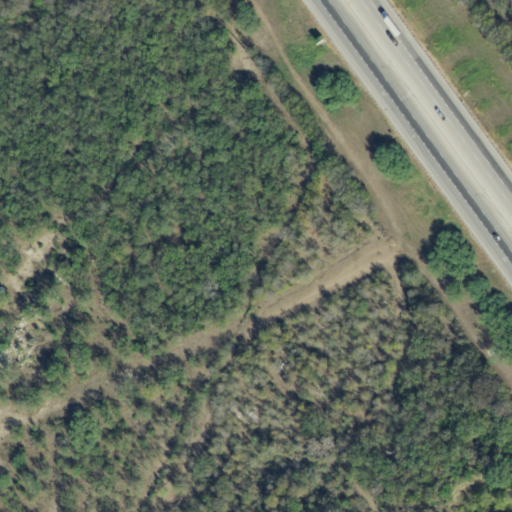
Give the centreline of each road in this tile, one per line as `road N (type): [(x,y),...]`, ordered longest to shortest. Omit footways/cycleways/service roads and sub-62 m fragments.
road 1 (motorway): [(320,0),(511,264)]
road 2 (motorway): [(511,190),(376,0)]
